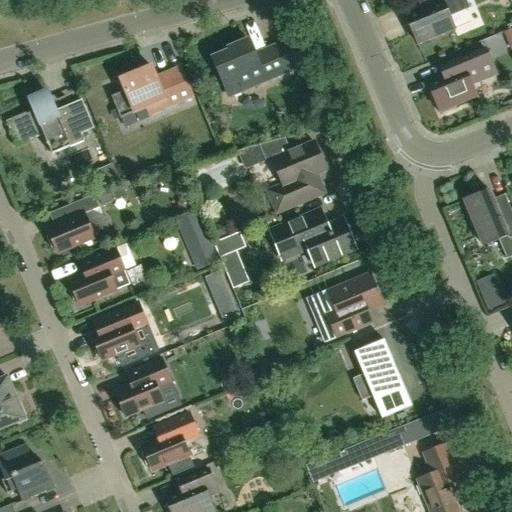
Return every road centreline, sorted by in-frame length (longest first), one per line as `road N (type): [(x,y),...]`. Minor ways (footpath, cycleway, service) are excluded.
road 1 (residential): [(134,511),(0,190)]
road 2 (residential): [(511,410),(418,178),(425,153)]
road 3 (residential): [(0,67),(239,0)]
road 4 (residential): [(354,0),(411,139),(425,153)]
